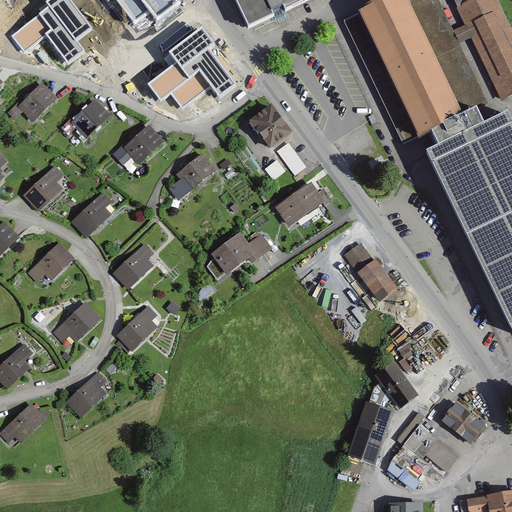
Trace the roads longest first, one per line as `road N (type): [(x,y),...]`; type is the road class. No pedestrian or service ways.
road 1 (tertiary): [(511,425),(465,345),(267,79)]
road 2 (residential): [(0,403),(87,372),(110,333),(112,300),(87,246),(0,211)]
road 3 (residential): [(0,63),(88,88),(173,128),(208,127),(267,79)]
road 4 (unknown): [(324,137),(344,111),(307,21)]
